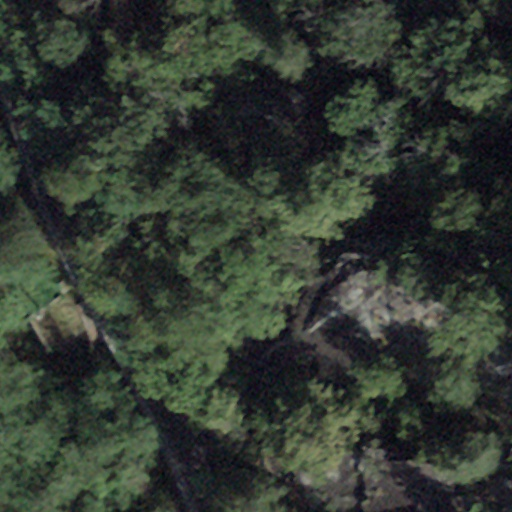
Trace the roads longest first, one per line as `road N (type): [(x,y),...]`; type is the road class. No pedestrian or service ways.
road 1 (motorway): [(251,0),(488,511)]
road 2 (tertiary): [(0,53),(64,227),(205,511)]
